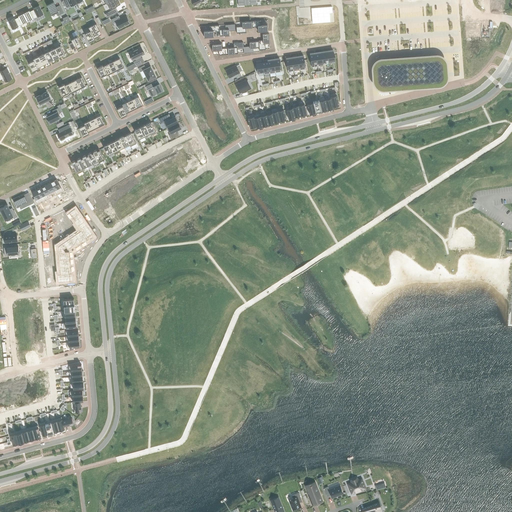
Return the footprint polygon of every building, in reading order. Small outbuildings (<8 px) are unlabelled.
[(62,0),(66,8),(76,4),(73,0),(62,0)] [(114,0),(107,4),(110,9),(120,4),(118,0),(114,0)] [(48,5),(47,5),(50,13),(52,15),(56,13),(57,16),(63,13),(60,6),(57,8),(53,2),(48,5)] [(33,10),(31,11),(35,18),(43,14),(39,6),(33,9),(33,10)] [(29,11),(24,13),(28,22),(35,18),(31,11),(30,12),(29,11)] [(19,17),(17,18),(21,25),(28,22),(24,13),(18,16),(19,17)] [(64,20),(61,22),(63,25),(69,22),(67,17),(63,19),(64,20)] [(118,17),(110,20),(112,24),(114,22),(118,30),(129,24),(126,17),(120,20),(118,17)] [(15,18),(8,21),(12,29),(21,25),(17,18),(15,19),(15,18)] [(236,27),(236,33),(241,33),(246,32),(246,28),(252,28),(251,21),(242,22),(242,26),(236,27)] [(261,21),(251,21),(252,28),(258,27),(258,32),(263,31),(268,31),(267,27),(267,25),(261,25),(261,21)] [(96,23),(89,27),(95,38),(99,36),(99,35),(101,34),(96,23)] [(225,29),(219,30),(219,32),(220,36),(224,36),(229,35),(229,31),(235,30),(234,24),(225,25),(225,29)] [(210,30),(204,31),(204,37),(209,37),(213,36),(213,32),(219,32),(219,30),(219,26),(219,25),(209,26),(210,30)] [(89,27),(83,30),(88,41),(91,39),(92,41),(95,39),(94,38),(95,38),(89,27)] [(263,40),(258,40),(259,41),(259,48),(259,50),(265,50),(265,49),(265,43),(269,43),(269,34),(262,34),(263,40)] [(76,35),(70,38),(74,46),(76,45),(77,48),(81,46),(76,35)] [(250,46),(243,47),(243,49),(244,53),(253,52),(253,48),(259,48),(259,41),(254,42),(249,42),(250,46)] [(234,48),(228,48),(228,54),(238,54),(238,53),(237,49),(243,49),(243,47),(243,42),(238,43),(233,43),(234,48)] [(60,44),(54,47),(55,48),(59,57),(65,54),(63,51),(60,44)] [(217,44),(212,45),(212,51),(218,51),(219,55),(228,54),(228,48),(222,48),(221,44),(217,44)] [(141,47),(129,53),(132,60),(144,54),(141,47)] [(55,48),(50,51),(54,59),(59,57),(55,48)] [(49,49),(43,52),(44,53),(48,62),(54,59),(50,51),(49,49)] [(44,53),(39,56),(43,65),(48,62),(44,53)] [(38,54),(32,57),(32,58),(37,68),(38,67),(43,65),(39,56),(38,54)] [(32,58),(27,60),(32,70),(33,72),(36,70),(38,69),(38,67),(37,68),(32,58)] [(119,58),(114,61),(118,70),(124,67),(119,58)] [(377,69),(378,81),(378,82),(378,83),(379,83),(379,84),(380,84),(380,85),(381,85),(382,85),(382,86),(383,86),(438,82),(439,82),(439,81),(440,81),(441,81),(441,80),(442,80),(442,79),(442,78),(443,78),(443,77),(443,76),(442,65),(442,64),(442,63),(441,63),(441,62),(440,62),(440,61),(439,61),(439,60),(438,60),(437,60),(436,60),(382,64),(381,64),(380,64),(380,65),(379,65),(379,66),(378,66),(378,67),(377,67),(377,68),(377,69)] [(114,61),(108,63),(113,72),(118,70),(114,61)] [(108,63),(103,66),(107,75),(113,72),(108,63)] [(0,64),(0,71),(5,82),(12,78),(6,68),(2,70),(0,64)] [(102,65),(97,67),(102,78),(107,75),(103,66),(102,65)] [(144,65),(138,68),(140,72),(143,70),(146,77),(145,77),(147,80),(148,79),(148,80),(156,77),(150,66),(146,69),(144,65)] [(236,66),(226,71),(229,78),(240,73),(236,66)] [(81,77),(76,80),(80,89),(86,86),(81,77)] [(76,80),(70,82),(75,91),(80,89),(76,80)] [(246,80),(236,85),(240,93),(246,90),(246,91),(251,89),(246,80)] [(70,82),(65,85),(69,94),(75,91),(70,82)] [(62,85),(59,87),(59,88),(64,98),(70,95),(69,94),(65,85),(64,84),(62,85)] [(151,84),(146,86),(151,97),(163,91),(159,84),(153,87),(151,84)] [(47,92),(37,97),(40,104),(50,99),(47,92)] [(336,93),(330,94),(331,98),(333,107),(339,105),(336,93)] [(138,96),(132,99),(137,108),(142,105),(138,96)] [(331,98),(325,100),(328,110),(333,108),(333,107),(331,98)] [(132,99),(127,101),(131,110),(137,108),(132,99)] [(319,100),(313,102),(313,103),(316,112),(321,110),(319,101),(319,100)] [(325,100),(319,101),(321,110),(322,111),(328,110),(325,100)] [(127,101),(122,104),(126,113),(131,110),(127,101)] [(313,103),(307,104),(310,114),(316,113),(316,112),(313,103)] [(122,104),(116,107),(121,117),(127,114),(126,113),(122,104)] [(298,106),(301,116),(307,114),(304,104),(298,106)] [(295,117),(301,116),(298,106),(292,107),(292,108),(295,117)] [(283,107),(277,108),(280,121),(286,119),(283,107)] [(54,113),(47,117),(50,123),(54,121),(55,122),(59,120),(58,119),(61,118),(59,114),(60,113),(58,108),(52,111),(54,113)] [(276,108),(271,109),(272,113),(274,122),(280,121),(277,108),(276,108)] [(295,117),(292,108),(286,110),(289,120),(295,118),(295,117)] [(265,112),(259,114),(262,126),(269,125),(266,115),(265,112)] [(272,113),(266,115),(269,125),(274,123),(274,122),(272,113)] [(167,114),(158,119),(161,123),(163,122),(166,128),(178,122),(175,116),(170,119),(167,114)] [(253,114),(247,115),(250,128),(256,126),(254,118),(253,114)] [(259,114),(253,115),(254,118),(256,126),(257,128),(262,126),(259,114)] [(95,118),(99,127),(105,124),(100,115),(95,118)] [(94,116),(88,119),(89,121),(94,130),(99,127),(95,118),(94,116)] [(89,121),(84,123),(88,132),(94,130),(89,121)] [(151,122),(145,124),(150,134),(156,132),(151,122)] [(178,122),(166,128),(169,134),(169,135),(171,139),(178,136),(176,131),(181,129),(178,122)] [(84,123),(78,126),(83,135),(83,136),(86,135),(89,133),(88,132),(84,123)] [(65,130),(59,133),(63,139),(60,140),(60,141),(74,134),(69,124),(64,127),(65,130)] [(145,124),(140,127),(145,137),(144,136),(149,134),(150,135),(150,134),(145,124)] [(140,127),(134,130),(139,140),(145,137),(140,127)] [(131,133),(125,135),(130,145),(130,147),(136,144),(131,133)] [(120,137),(119,137),(119,138),(124,147),(124,148),(130,145),(125,135),(124,136),(124,135),(120,137)] [(119,138),(114,141),(119,150),(124,147),(119,138)] [(114,141),(109,143),(113,152),(114,155),(117,153),(120,152),(119,150),(114,141)] [(109,143),(103,146),(108,155),(113,152),(109,143)] [(96,150),(93,151),(94,153),(98,161),(99,163),(105,160),(99,150),(97,151),(96,150)] [(193,150),(188,154),(195,164),(201,160),(196,154),(195,154),(193,150)] [(91,152),(88,154),(88,155),(92,163),(93,163),(98,161),(94,153),(92,154),(91,152)] [(188,154),(183,157),(191,168),(190,167),(195,164),(188,154)] [(86,155),(82,157),(83,158),(87,167),(93,164),(93,163),(92,163),(88,155),(86,156),(86,155)] [(183,157),(178,160),(186,171),(191,168),(183,157)] [(80,158),(77,159),(77,161),(82,170),(87,167),(83,158),(81,159),(80,158)] [(75,160),(71,162),(77,174),(83,171),(82,170),(77,161),(76,162),(75,160)] [(178,160),(174,163),(180,173),(185,170),(186,171),(178,160)] [(174,163),(169,167),(176,177),(180,173),(174,163)] [(166,168),(161,171),(169,182),(174,179),(166,168)] [(161,171),(157,175),(164,186),(169,182),(161,171)] [(157,175),(152,178),(159,189),(164,186),(157,175)] [(56,179),(51,182),(55,190),(61,188),(56,179)] [(149,179),(144,182),(152,193),(157,190),(149,179)] [(51,182),(46,184),(51,193),(55,190),(51,182)] [(144,182),(139,185),(148,197),(147,196),(152,193),(144,182)] [(46,184),(41,186),(46,195),(51,193),(46,184)] [(139,185),(135,188),(143,200),(148,197),(139,185)] [(41,186),(37,189),(41,198),(46,195),(41,186)] [(130,191),(129,191),(137,203),(138,203),(142,200),(143,201),(143,200),(135,188),(130,191)] [(31,191),(36,200),(41,198),(37,189),(31,191)] [(129,191),(125,194),(132,205),(137,202),(137,203),(129,191)] [(125,194),(120,197),(127,208),(132,205),(125,194)] [(26,195),(13,201),(17,208),(19,207),(21,209),(28,205),(27,202),(29,201),(26,195)] [(119,201),(114,204),(122,216),(122,215),(126,212),(119,201)] [(114,204),(109,207),(117,219),(122,216),(114,204)] [(7,205),(0,208),(0,209),(6,220),(13,217),(13,219),(17,217),(13,209),(10,211),(7,205)] [(109,207),(104,210),(112,221),(116,218),(117,219),(109,207)] [(61,274),(57,274),(58,282),(73,280),(70,252),(71,251),(70,250),(74,247),(75,248),(94,235),(75,208),(69,212),(81,230),(58,246),(61,274)] [(104,210),(99,214),(107,225),(112,221),(104,210)] [(27,222),(20,226),(22,230),(30,227),(27,222)] [(16,234),(4,235),(5,242),(17,241),(16,234)] [(18,246),(7,247),(7,255),(19,254),(18,246)] [(30,351),(20,352),(21,358),(26,357),(26,360),(30,359),(30,351)] [(44,374),(38,375),(40,385),(46,383),(44,374)] [(32,377),(27,378),(29,388),(35,386),(32,377)] [(27,378),(20,380),(23,390),(29,388),(27,378)] [(17,383),(11,384),(14,393),(20,392),(17,383)] [(11,384),(6,386),(8,395),(14,393),(11,384)] [(6,386),(0,387),(3,397),(8,395),(6,386)] [(61,417),(56,418),(59,431),(65,429),(64,426),(62,420),(61,417)] [(56,418),(50,420),(50,422),(53,432),(54,432),(54,433),(59,432),(59,431),(56,418)] [(72,418),(62,420),(64,426),(73,424),(72,418)] [(45,421),(39,423),(42,435),(48,434),(46,424),(45,421)] [(37,425),(31,427),(35,439),(41,437),(37,425)] [(31,427),(26,428),(29,440),(30,440),(30,441),(35,440),(35,439),(31,427)] [(26,428),(20,430),(24,442),(29,440),(26,428)] [(20,430),(15,431),(18,443),(24,442),(20,430)] [(15,431),(9,433),(13,445),(18,443),(15,431)] [(351,483),(348,484),(350,491),(351,494),(355,492),(365,488),(361,478),(358,480),(357,478),(350,480),(351,483)] [(316,504),(322,501),(315,484),(311,485),(310,485),(311,485),(308,487),(310,493),(308,494),(310,499),(314,498),(316,504)] [(328,487),(324,488),(327,497),(331,495),(332,498),(343,493),(340,485),(329,489),(328,487)] [(295,494),(296,497),(289,500),(293,510),(301,507),(298,500),(301,499),(298,493),(295,494)] [(284,511),(278,497),(270,500),(274,511),(284,511)] [(379,502),(361,509),(362,511),(381,511),(382,511),(381,507),(379,502)]
